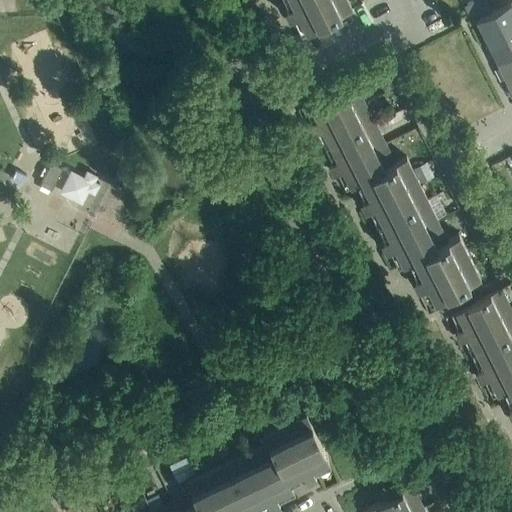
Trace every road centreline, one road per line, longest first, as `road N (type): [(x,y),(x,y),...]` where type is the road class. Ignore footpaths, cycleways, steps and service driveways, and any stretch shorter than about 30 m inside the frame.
road 1 (residential): [(242,91),(386,25)]
road 2 (residential): [(451,155),(386,25)]
road 3 (residential): [(288,511),(388,462),(400,442)]
